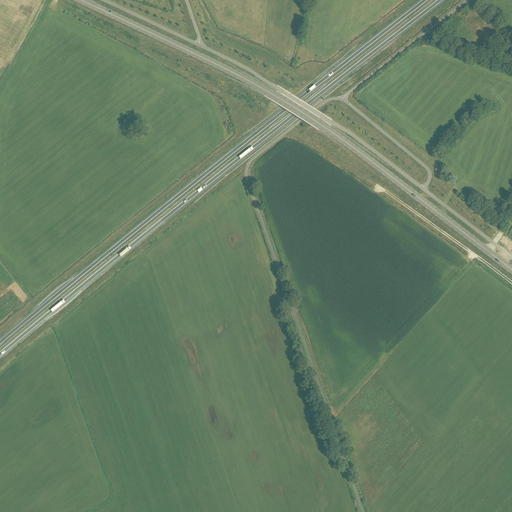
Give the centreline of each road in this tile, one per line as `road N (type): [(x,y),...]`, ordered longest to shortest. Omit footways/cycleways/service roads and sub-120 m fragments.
road 1 (trunk): [(0,355),(440,0)]
road 2 (trunk): [(427,0),(0,343)]
road 3 (secondary): [(511,270),(316,122),(80,0)]
